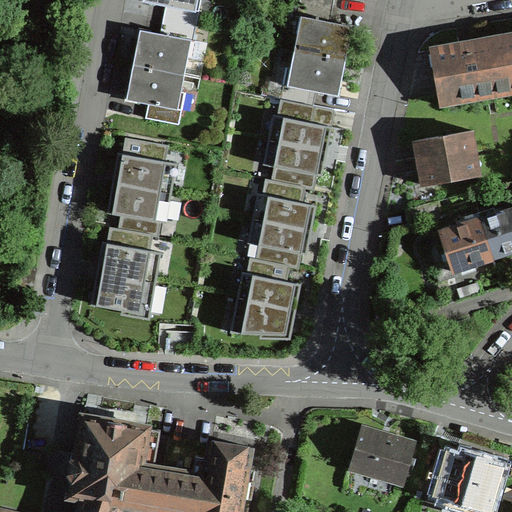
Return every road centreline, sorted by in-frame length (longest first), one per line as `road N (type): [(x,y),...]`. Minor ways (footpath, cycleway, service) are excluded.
road 1 (residential): [(338,381),(400,0)]
road 2 (residential): [(106,0),(50,364)]
road 3 (residential): [(50,364),(159,379),(338,381)]
road 4 (residential): [(338,381),(471,408)]
